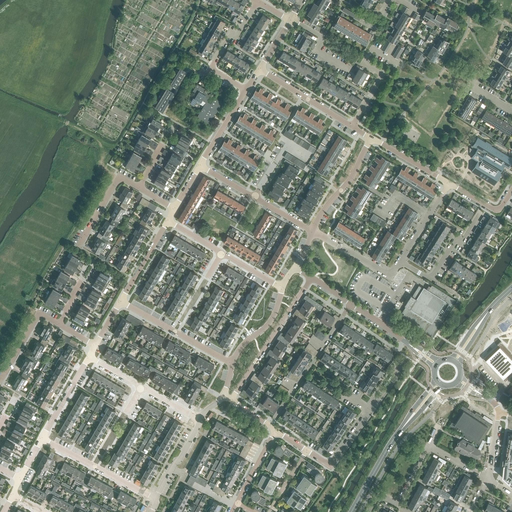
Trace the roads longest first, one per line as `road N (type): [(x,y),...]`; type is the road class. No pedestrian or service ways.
road 1 (residential): [(230,399),(310,277)]
road 2 (residential): [(155,499),(41,438)]
road 3 (residential): [(232,363),(120,300)]
road 4 (residential): [(351,126),(379,79),(364,62),(371,49),(399,63)]
road 5 (residential): [(245,90),(211,65),(257,1)]
